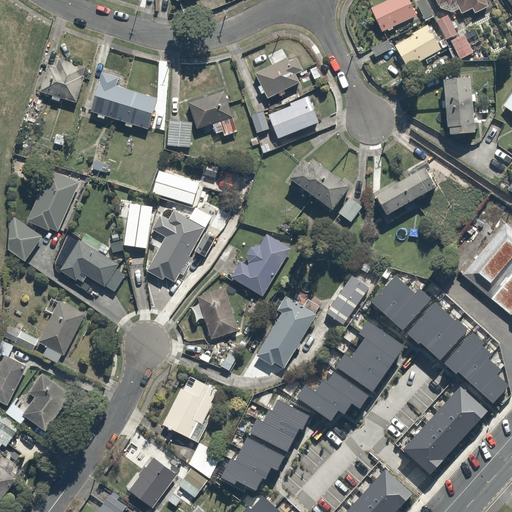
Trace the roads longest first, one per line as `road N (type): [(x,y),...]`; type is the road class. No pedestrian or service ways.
road 1 (residential): [(56,0),(134,30),(190,38),(214,36),(291,0)]
road 2 (residential): [(48,511),(121,408),(146,346)]
road 3 (residential): [(310,0),(370,120)]
